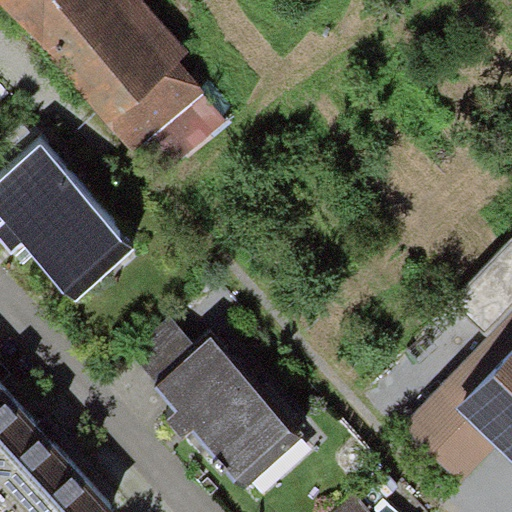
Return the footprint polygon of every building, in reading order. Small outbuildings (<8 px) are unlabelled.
[(11,0),(130,143),(138,137),(166,171),(225,122),(172,57),(179,52),(136,0),(11,0)] [(134,246),(44,141),(0,179),(0,203),(7,211),(0,217),(0,229),(11,242),(22,232),(77,295),(134,246)] [(511,232),(456,294),(489,325),(511,300),(511,232)] [(511,300),(489,325),(405,416),(465,470),(497,434),(511,447),(511,300)] [(200,351),(177,325),(137,360),(177,404),(166,414),(187,438),(195,430),(245,486),(302,435),(215,337),(200,351)] [(0,367),(0,511),(102,511),(120,496),(0,367)] [(374,511),(355,491),(330,511),(374,511)]
